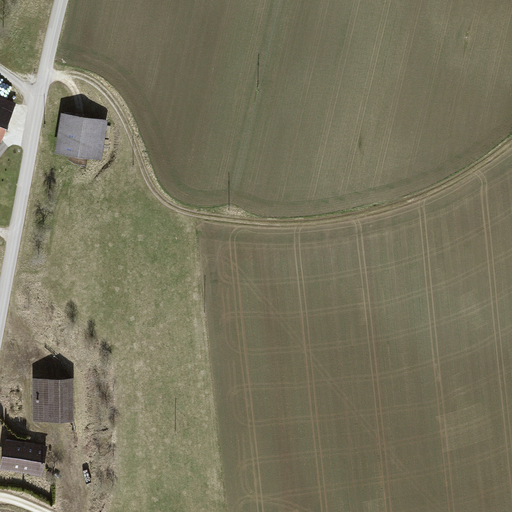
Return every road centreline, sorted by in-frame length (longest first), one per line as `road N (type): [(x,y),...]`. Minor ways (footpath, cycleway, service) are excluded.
road 1 (track): [(43,74),(72,75),(109,96),(163,202),(209,217),(296,224),(393,210),(511,139)]
road 2 (tertiary): [(63,0),(38,91),(0,314)]
